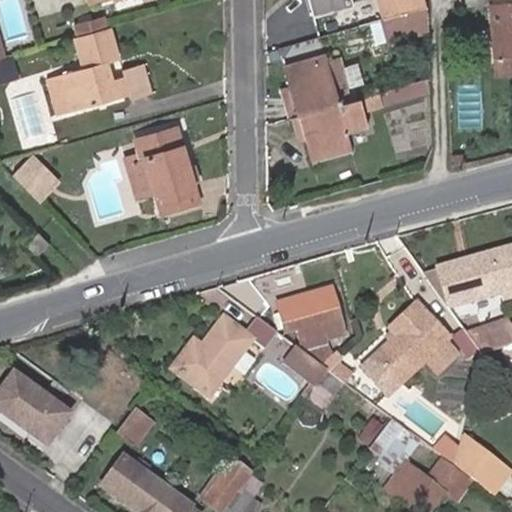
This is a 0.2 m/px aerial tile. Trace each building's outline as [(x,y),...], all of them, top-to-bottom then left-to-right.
[(308,0),(313,19),(354,7),(352,0),(308,0)] [(379,22),(428,9),(425,0),(374,0),(373,1),(379,22)] [(496,73),(511,72),(511,0),(493,0),(493,4),(511,2),(511,8),(493,10),(494,25),(494,27),(496,73)] [(429,31),(428,9),(379,22),(384,43),(429,31)] [(76,37),(105,28),(102,18),(73,26),(76,37)] [(116,60),(107,28),(105,28),(76,37),(74,37),(83,68),(61,74),(71,112),(114,99),(108,80),(104,62),(116,60)] [(0,80),(20,75),(16,58),(0,62),(0,80)] [(286,71),(299,118),(339,106),(351,102),(339,61),(328,64),(327,60),(286,71)] [(127,82),(130,95),(131,98),(149,92),(142,66),(124,71),(125,75),(126,81),(127,82)] [(125,75),(108,80),(114,99),(121,97),(117,84),(126,81),(125,75)] [(127,82),(126,81),(117,84),(121,97),(130,95),(127,82)] [(423,81),(377,95),(381,106),(426,93),(423,81)] [(339,106),(299,118),(311,166),(351,155),(346,136),(368,129),(362,112),(381,106),(377,95),(351,102),(339,106)] [(139,201),(158,195),(163,213),(200,203),(195,185),(201,184),(196,164),(189,166),(178,126),(132,139),(136,154),(126,156),(139,201)] [(36,153),(31,158),(49,176),(34,190),(43,199),(63,180),(36,153)] [(31,158),(16,173),(34,190),(49,176),(31,158)] [(39,232),(26,245),(37,256),(50,244),(39,232)] [(511,248),(438,269),(448,306),(503,291),(505,298),(511,295),(511,248)] [(448,306),(438,269),(425,272),(448,306)] [(335,299),(279,315),(285,335),(296,332),(300,346),(313,343),(316,353),(331,349),(328,339),(345,335),(335,299)] [(387,342),(359,368),(386,397),(425,361),(436,372),(457,353),(446,342),(449,340),(416,304),(387,331),(389,332),(383,337),(387,342)] [(461,324),(467,333),(511,323),(511,322),(511,321),(510,313),(461,324)] [(209,396),(252,339),(222,316),(201,345),(192,338),(171,367),(209,396)] [(467,333),(476,345),(511,336),(511,322),(511,323),(467,333)] [(328,371),(324,368),(293,344),(281,361),(316,388),(328,371)] [(339,379),(346,370),(338,365),(342,360),(334,354),(324,368),(328,371),(339,379)] [(339,379),(346,385),(350,380),(355,372),(348,366),(346,370),(339,379)] [(316,388),(304,404),(322,417),(346,385),(339,379),(328,371),(316,388)] [(0,410),(47,446),(71,414),(15,373),(0,392),(0,410)] [(350,380),(346,385),(351,389),(362,397),(365,393),(350,380)] [(322,417),(304,404),(299,412),(300,420),(307,426),(316,424),(322,417)] [(134,413),(117,435),(133,447),(149,425),(134,413)] [(367,447),(382,427),(372,420),(357,440),(367,447)] [(395,477),(419,443),(393,424),(368,458),(395,477)] [(487,455),(460,434),(458,449),(455,468),(463,474),(469,478),(471,476),(487,455)] [(455,468),(458,449),(445,438),(434,452),(455,468)] [(430,452),(415,470),(427,480),(442,462),(430,452)] [(487,455),(471,476),(492,493),(509,471),(487,455)] [(103,487),(137,511),(192,511),(190,510),(192,507),(124,457),(103,487)] [(229,469),(222,480),(206,501),(220,511),(250,472),(235,461),(229,469)] [(409,506),(418,491),(427,480),(415,470),(408,465),(388,490),(409,506)] [(470,483),(461,476),(446,497),(453,503),(470,483)] [(242,491),(251,498),(261,486),(251,479),(242,491)] [(242,491),(226,511),(244,511),(254,500),(251,498),(242,491)] [(416,511),(434,511),(438,508),(426,498),(418,491),(409,506),(416,511)] [(244,511),(255,511),(261,505),(254,500),(244,511)]
